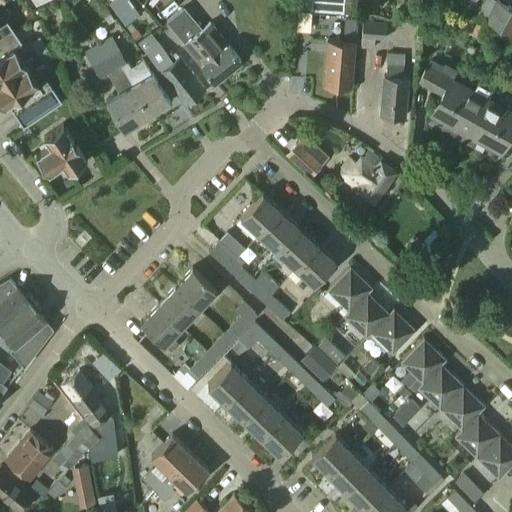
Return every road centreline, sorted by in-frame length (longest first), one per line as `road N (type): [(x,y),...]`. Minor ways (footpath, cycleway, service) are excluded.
road 1 (residential): [(244,142),(511,385)]
road 2 (residential): [(244,142),(276,111),(300,106),(343,117),(511,278)]
road 3 (residential): [(287,511),(88,310)]
road 4 (residential): [(88,310),(176,227),(180,192),(219,150),(244,142)]
road 5 (residential): [(0,138),(51,205),(53,229),(23,248)]
road 6 (residential): [(0,418),(88,310)]
